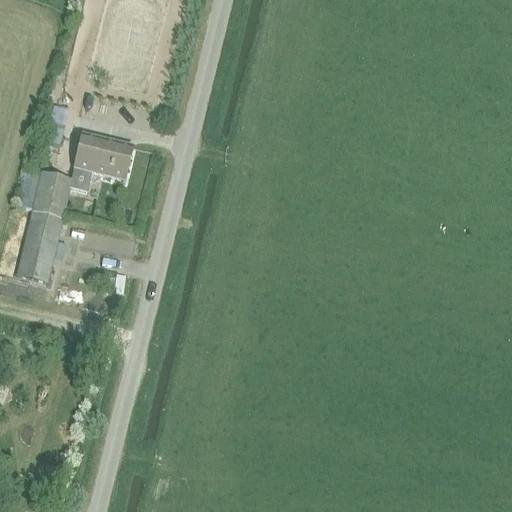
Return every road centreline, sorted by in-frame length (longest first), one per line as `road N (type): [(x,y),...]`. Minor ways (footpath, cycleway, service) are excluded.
road 1 (unclassified): [(96,511),(224,0)]
road 2 (track): [(0,310),(139,342)]
